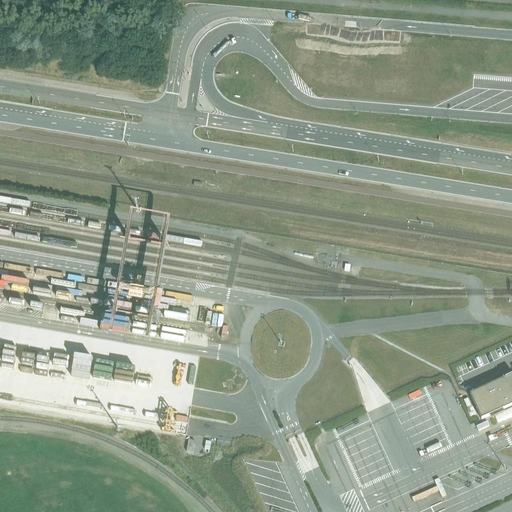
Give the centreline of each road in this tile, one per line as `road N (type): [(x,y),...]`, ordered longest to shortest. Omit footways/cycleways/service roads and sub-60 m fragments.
road 1 (primary): [(184,146),(511,199)]
road 2 (primary): [(511,168),(190,120)]
road 3 (primary): [(168,117),(0,88)]
road 4 (primary): [(0,117),(164,142)]
